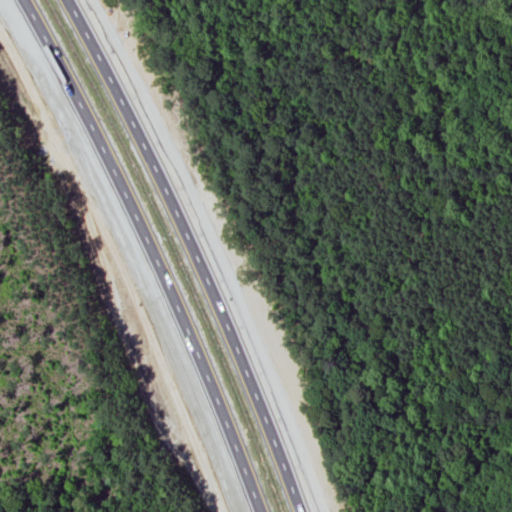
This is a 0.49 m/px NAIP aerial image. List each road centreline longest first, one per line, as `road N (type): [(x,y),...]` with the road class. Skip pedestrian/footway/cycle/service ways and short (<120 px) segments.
road 1 (motorway): [(20,0),(153,255),(257,511)]
road 2 (motorway): [(303,511),(218,297),(71,0)]
